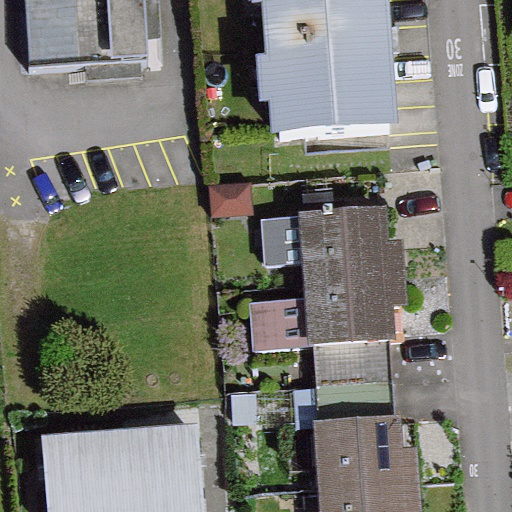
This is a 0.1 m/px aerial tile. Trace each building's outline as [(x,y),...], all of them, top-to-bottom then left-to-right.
[(18,0),(23,76),(144,68),(139,0),(18,0)] [(379,136),(384,135),(379,62),(384,62),(382,29),(376,30),(373,0),(264,0),(274,143),(379,136)] [(378,253),(376,219),(338,222),(337,209),(297,211),(298,224),(258,227),(261,270),(301,267),(303,287),(316,287),(381,282),(394,281),(392,252),(378,253)] [(311,351),(314,392),(385,387),(382,346),(385,346),(382,310),(396,309),(394,281),(381,282),(316,287),(303,287),(304,307),(264,310),(267,353),(311,351)] [(409,490),(407,461),(393,462),(390,427),(387,427),(385,387),(314,392),(317,432),(314,432),(318,497),(409,490)] [(194,511),(191,460),(189,437),(114,443),(119,511),(194,511)] [(119,511),(114,443),(40,449),(44,511),(119,511)] [(410,511),(409,490),(318,497),(319,511),(410,511)]
